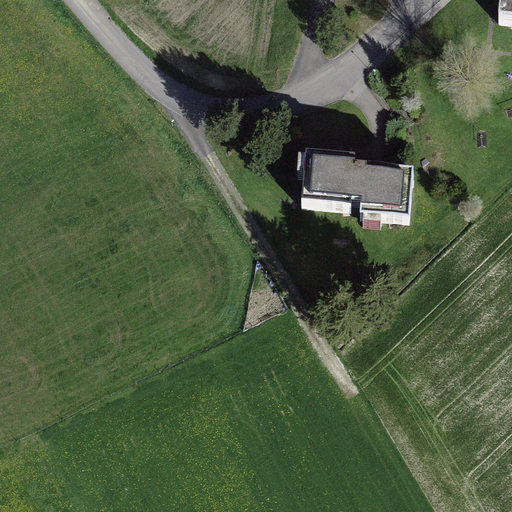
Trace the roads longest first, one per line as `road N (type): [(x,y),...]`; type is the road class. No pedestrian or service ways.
road 1 (track): [(180,105),(332,360)]
road 2 (residential): [(315,97),(294,111),(244,118),(180,105),(81,0)]
road 3 (residential): [(427,0),(315,97)]
